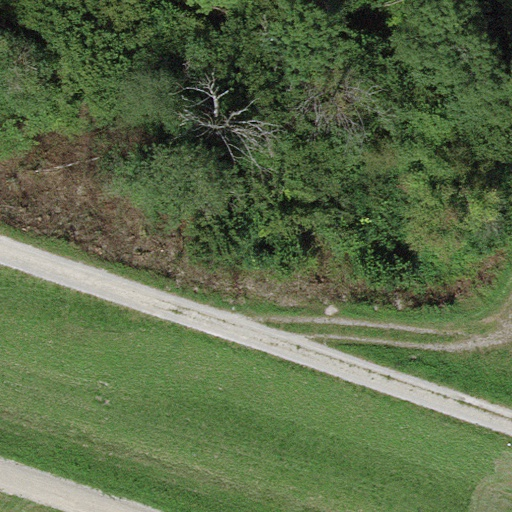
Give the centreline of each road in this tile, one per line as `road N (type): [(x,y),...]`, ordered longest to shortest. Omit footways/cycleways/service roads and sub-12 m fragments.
road 1 (track): [(0,251),(511,425)]
road 2 (track): [(511,324),(438,339),(219,326)]
